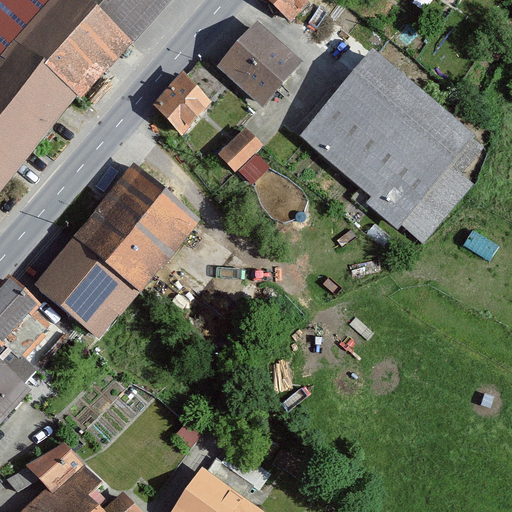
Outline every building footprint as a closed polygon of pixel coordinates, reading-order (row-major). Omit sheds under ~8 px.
[(0,0),(0,46),(13,57),(61,0),(0,0)] [(95,0),(61,0),(27,40),(93,96),(141,39),(95,0)] [(96,0),(141,39),(175,0),(96,0)] [(276,0),(300,21),(318,0),(276,0)] [(262,23),(226,66),(273,105),(309,62),(262,23)] [(13,57),(0,72),(0,195),(6,201),(93,96),(27,40),(13,57)] [(382,48),(305,136),(406,225),(484,138),(382,48)] [(191,72),(161,104),(192,133),(222,101),(191,72)] [(255,128),(228,153),(245,170),(271,145),(255,128)] [(143,167),(40,285),(71,313),(102,338),(205,221),(143,167)] [(26,272),(0,300),(0,333),(29,359),(71,313),(40,285),(26,272)] [(0,436),(42,388),(0,351),(0,436)] [(58,485),(30,511),(151,511),(68,428),(34,461),(58,485)] [(231,511),(198,488),(181,511),(231,511)]
